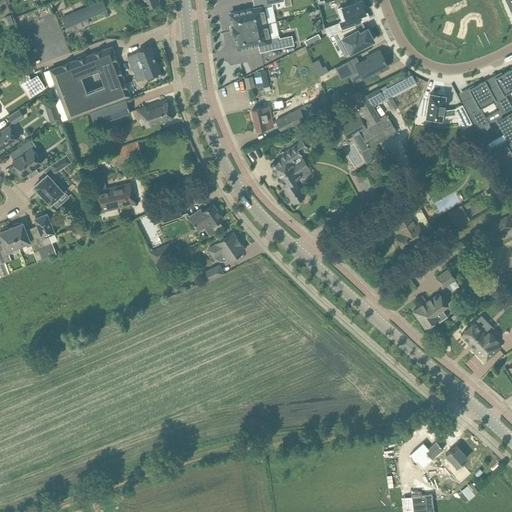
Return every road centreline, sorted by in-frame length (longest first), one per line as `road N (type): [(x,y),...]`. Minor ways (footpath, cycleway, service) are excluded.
road 1 (track): [(467,401),(458,414),(422,424),(218,451),(48,511)]
road 2 (tertiary): [(359,307),(252,206),(228,170),(192,85),(181,0)]
road 3 (tertiary): [(511,440),(359,307)]
road 4 (track): [(371,296),(416,258),(511,203)]
road 5 (residential): [(511,49),(489,63),(431,67),(406,48),(386,0)]
road 6 (residential): [(152,286),(0,349)]
